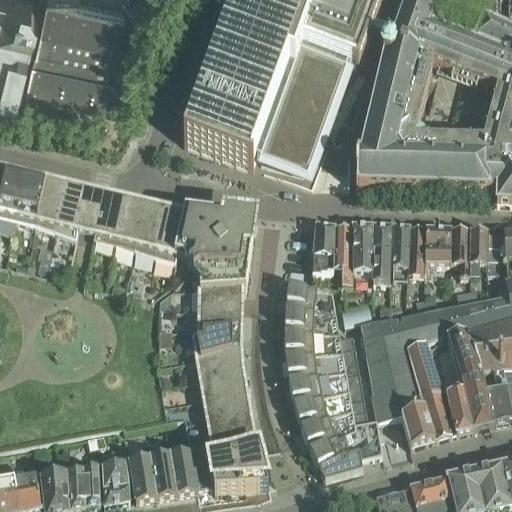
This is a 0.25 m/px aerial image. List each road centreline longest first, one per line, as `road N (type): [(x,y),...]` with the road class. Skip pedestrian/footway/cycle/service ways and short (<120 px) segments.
road 1 (residential): [(300,511),(511,457)]
road 2 (residential): [(138,190),(209,0)]
road 3 (residential): [(0,156),(138,190)]
road 4 (residential): [(275,214),(138,190)]
